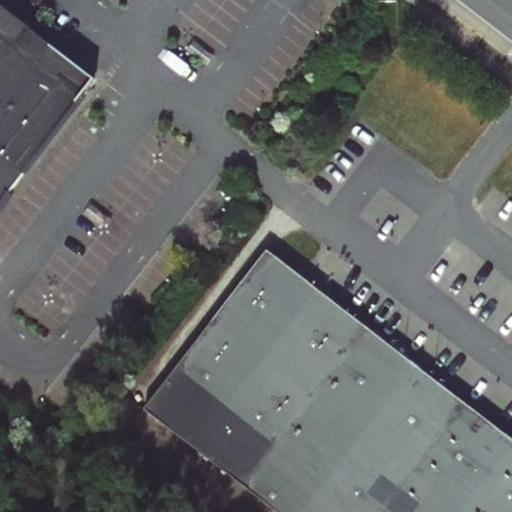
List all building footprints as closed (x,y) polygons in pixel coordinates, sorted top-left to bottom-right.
[(0,202),(93,82),(0,8),(0,202)] [(179,438),(302,278),(267,251),(144,411),(179,438)] [(302,278),(179,438),(219,467),(342,308),(302,278)] [(304,511),(417,366),(342,308),(219,467),(277,511),(304,511)] [(420,511),(489,422),(417,366),(304,511),(420,511)] [(482,511),(511,474),(511,439),(489,422),(420,511),(482,511)] [(511,511),(511,474),(482,511),(511,511)]
